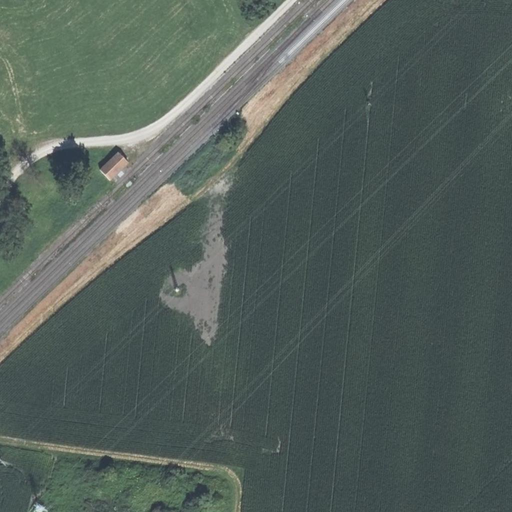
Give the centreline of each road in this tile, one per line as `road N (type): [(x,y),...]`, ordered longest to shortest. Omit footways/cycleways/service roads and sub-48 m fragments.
road 1 (track): [(0,361),(86,280),(217,177),(384,0)]
road 2 (track): [(292,0),(159,126),(133,138),(35,150),(0,203)]
road 3 (track): [(235,511),(237,482),(223,470),(0,441)]
